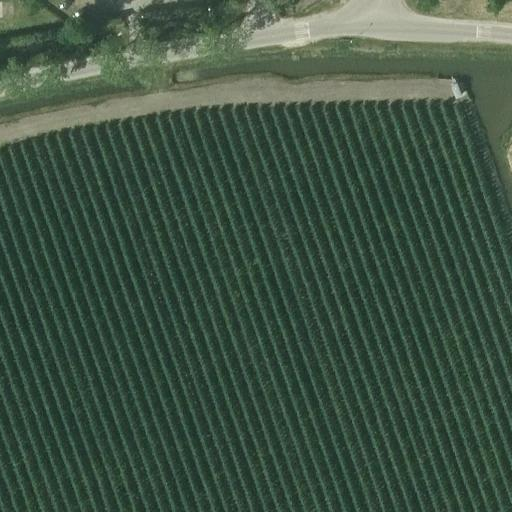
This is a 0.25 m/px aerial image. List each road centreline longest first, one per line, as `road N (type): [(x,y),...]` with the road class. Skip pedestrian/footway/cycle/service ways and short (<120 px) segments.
road 1 (unclassified): [(0,87),(83,65),(349,26)]
road 2 (unclassified): [(511,35),(349,26)]
